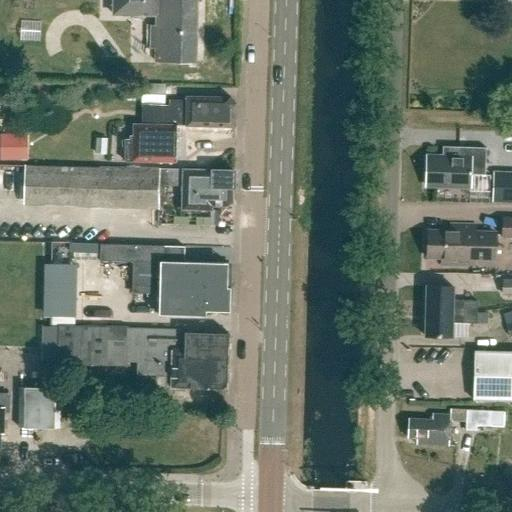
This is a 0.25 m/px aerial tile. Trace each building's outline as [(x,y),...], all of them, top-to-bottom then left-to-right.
[(155,61),(196,62),(197,0),(113,0),(113,15),(156,16),(156,26),(151,25),(151,49),(155,49),(155,61)] [(16,20),(16,38),(37,39),(37,21),(16,20)] [(164,84),(141,83),(141,104),(164,105),(164,84)] [(54,105),(58,98),(44,92),(41,99),(54,105)] [(144,125),(177,126),(234,127),(235,103),(231,98),(188,97),(188,102),(171,101),(170,107),(145,106),(144,125)] [(177,126),(144,125),(133,124),(133,137),(131,137),(131,141),(127,141),(126,162),(177,163),(177,126)] [(106,154),(107,138),(96,138),(95,153),(106,154)] [(486,176),(487,148),(443,147),(442,163),(428,163),(427,186),(470,187),(471,175),(486,176)] [(161,201),(162,186),(162,172),(25,168),(24,197),(161,201)] [(511,203),(511,171),(492,171),(490,203),(511,203)] [(162,172),(162,186),(184,187),(183,208),(211,209),(212,204),(232,204),(233,174),(162,172)] [(511,238),(511,216),(500,217),(500,238),(511,238)] [(474,233),(475,226),(458,225),(458,233),(429,232),(429,243),(426,246),(426,250),(428,253),(428,258),(442,258),(441,265),(474,266),(474,258),(496,259),(496,234),(474,233)] [(133,284),(228,287),(229,263),(185,261),(185,246),(101,244),(100,261),(133,262),(133,284)] [(511,295),(511,279),(500,279),(500,295),(511,295)] [(230,288),(228,287),(133,284),(132,293),(160,294),(159,315),(206,316),(206,311),(230,312),(230,288)] [(427,311),(477,313),(477,302),(452,301),(452,288),(428,287),(427,311)] [(476,324),(477,313),(427,311),(426,336),(451,337),(451,323),(476,324)] [(127,329),(127,327),(110,326),(110,327),(58,326),(58,366),(108,366),(108,365),(129,366),(129,361),(140,362),(138,393),(155,394),(156,378),(161,378),(161,377),(174,378),(174,384),(205,385),(204,387),(225,388),(225,389),(227,389),(229,334),(224,333),(224,334),(188,333),(188,332),(127,329)] [(511,352),(474,352),(473,401),(511,401),(511,352)] [(60,429),(61,389),(20,387),(19,428),(60,429)] [(9,395),(0,394),(0,439),(0,434),(4,434),(4,412),(9,412),(9,395)] [(505,427),(505,412),(451,410),(451,415),(433,414),(433,419),(410,418),(409,438),(417,438),(417,444),(450,445),(451,421),(466,422),(466,430),(477,431),(478,426),(505,427)]
